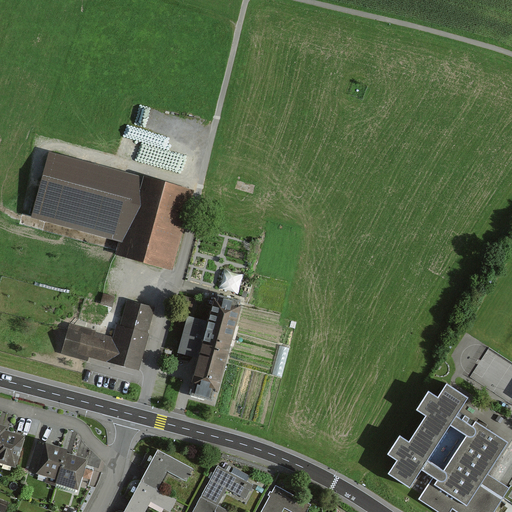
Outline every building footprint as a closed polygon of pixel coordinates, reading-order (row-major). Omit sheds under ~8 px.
[(193,192),(48,151),(30,217),(119,241),(114,258),(171,273),(193,192)] [(206,324),(185,319),(177,352),(198,357),(189,393),(216,400),(239,305),(212,299),(206,324)] [(139,369),(155,311),(123,302),(114,335),(71,323),(65,349),(108,360),(108,361),(113,362),(114,362),(139,369)] [(455,511),(493,511),(508,489),(487,475),(506,444),(474,423),(471,429),(454,418),(466,399),(444,385),(386,476),(407,490),(419,472),(431,479),(418,500),(437,511),(449,511),(451,509),(455,511)] [(0,459),(18,464),(27,433),(5,427),(0,444),(0,459)] [(39,479),(59,485),(61,481),(70,449),(71,448),(50,442),(49,443),(38,439),(28,471),(40,475),(39,479)] [(143,479),(160,488),(169,471),(188,481),(195,467),(160,448),(143,479)] [(89,489),(95,468),(89,466),(92,456),(70,449),(61,481),(83,487),(89,489)] [(200,498),(217,506),(226,489),(246,500),(253,486),(217,467),(200,498)] [(127,509),(132,511),(147,511),(152,502),(171,511),(179,498),(143,479),(127,509)] [(261,511),(283,511),(286,506),(297,511),(307,511),(313,502),(277,483),(261,511)] [(192,511),(227,511),(217,506),(200,498),(192,511)] [(0,511),(5,511),(9,505),(0,501),(0,511)]
